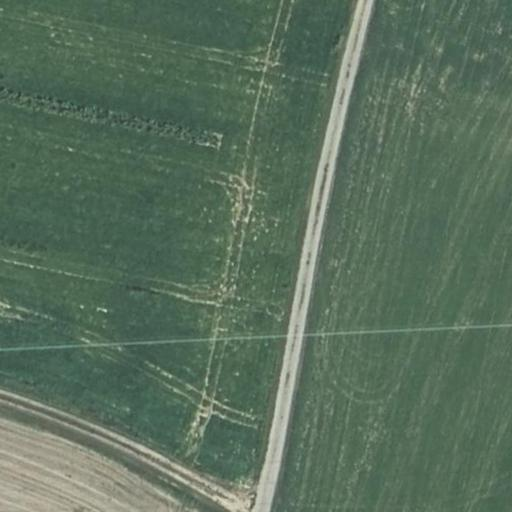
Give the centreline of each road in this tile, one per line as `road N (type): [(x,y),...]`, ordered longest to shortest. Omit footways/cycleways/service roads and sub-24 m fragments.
road 1 (track): [(260,511),(359,0)]
road 2 (track): [(225,511),(180,475),(0,400)]
